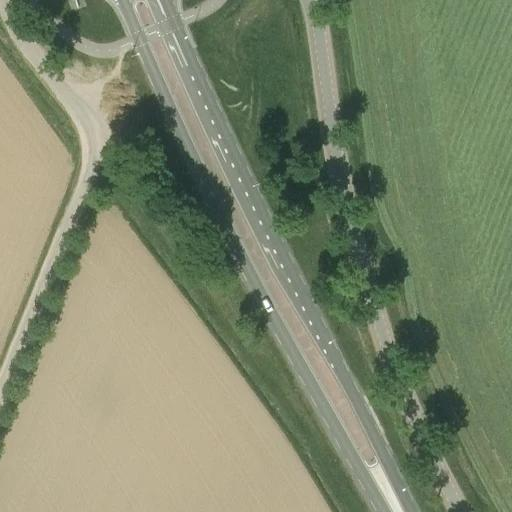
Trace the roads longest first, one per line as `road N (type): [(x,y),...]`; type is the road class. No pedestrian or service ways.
road 1 (primary): [(400,511),(196,130),(143,0)]
road 2 (unclassified): [(465,511),(355,257),(315,0)]
road 3 (unclassified): [(0,399),(93,162),(80,112),(12,28),(0,0)]
